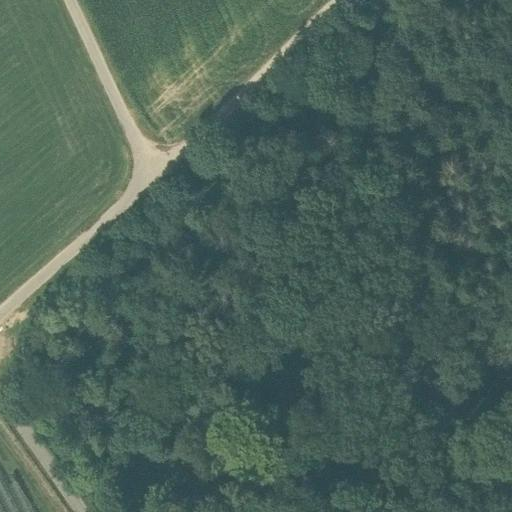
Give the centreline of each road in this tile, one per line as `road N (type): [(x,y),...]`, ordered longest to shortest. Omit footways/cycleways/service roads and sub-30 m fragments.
road 1 (unclassified): [(68,0),(153,176),(0,314)]
road 2 (track): [(343,0),(153,176)]
road 3 (unclassified): [(80,511),(0,394)]
